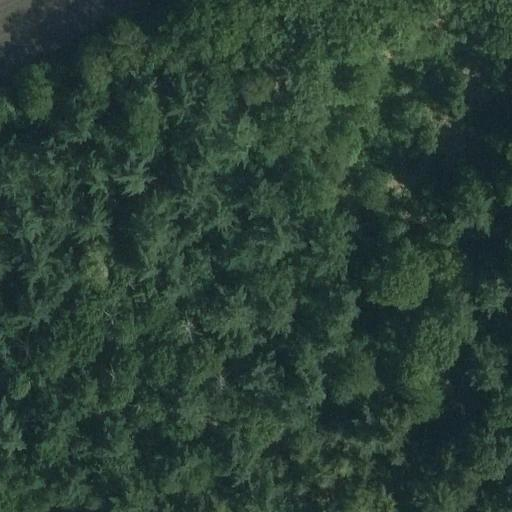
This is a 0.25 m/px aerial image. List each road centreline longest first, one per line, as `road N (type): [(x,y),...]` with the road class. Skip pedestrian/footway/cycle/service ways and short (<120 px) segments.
road 1 (track): [(511,474),(254,0)]
road 2 (track): [(0,77),(141,0)]
